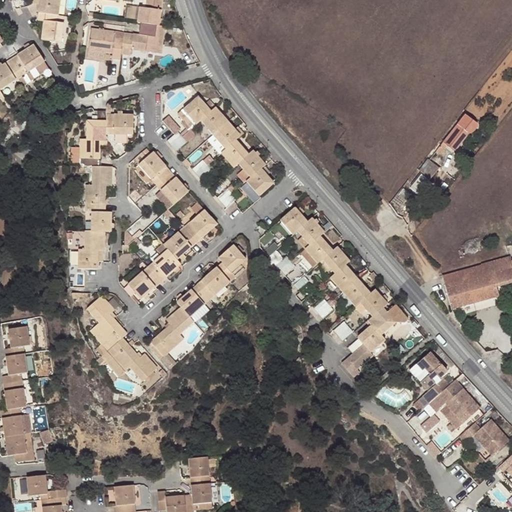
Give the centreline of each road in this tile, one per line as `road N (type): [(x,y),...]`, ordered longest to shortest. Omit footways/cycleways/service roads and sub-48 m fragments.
road 1 (residential): [(236,230),(323,335),(332,369),(354,399),(404,433),(452,498)]
road 2 (residential): [(236,230),(142,320),(114,287),(114,233),(124,160),(150,135)]
road 3 (tertiary): [(306,171),(511,403)]
road 4 (residential): [(0,465),(50,468),(101,484),(177,477)]
road 5 (tertiary): [(217,67),(306,171)]
road 6 (residential): [(150,135),(236,230)]
